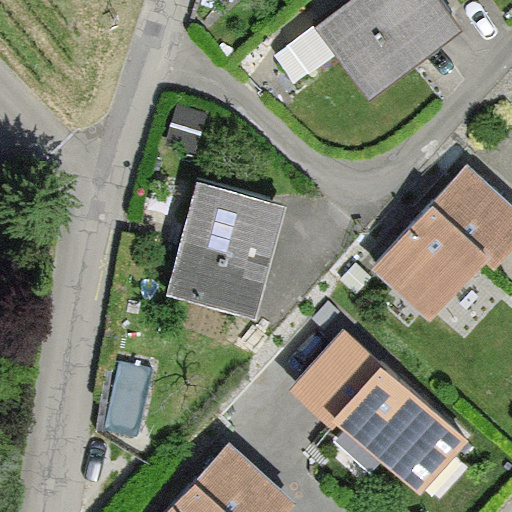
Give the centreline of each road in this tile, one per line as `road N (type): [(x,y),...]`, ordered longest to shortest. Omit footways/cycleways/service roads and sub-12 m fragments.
road 1 (residential): [(52,511),(105,175)]
road 2 (residential): [(105,175),(167,0)]
road 3 (residential): [(0,74),(105,175)]
